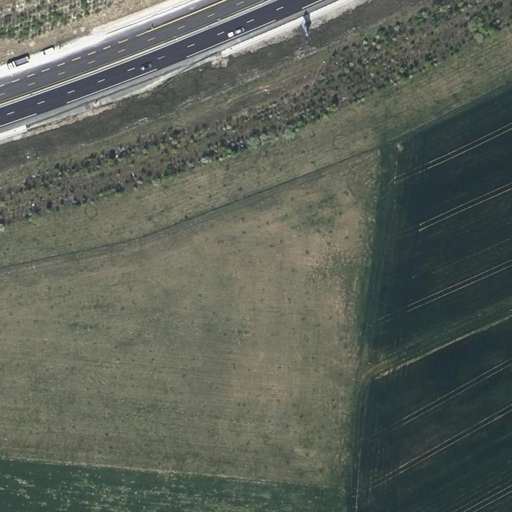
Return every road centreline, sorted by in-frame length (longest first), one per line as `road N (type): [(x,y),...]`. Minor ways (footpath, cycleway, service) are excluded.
road 1 (track): [(384,149),(344,511)]
road 2 (motorway): [(0,115),(294,0)]
road 3 (motorway): [(230,0),(0,88)]
road 4 (track): [(355,379),(511,308)]
